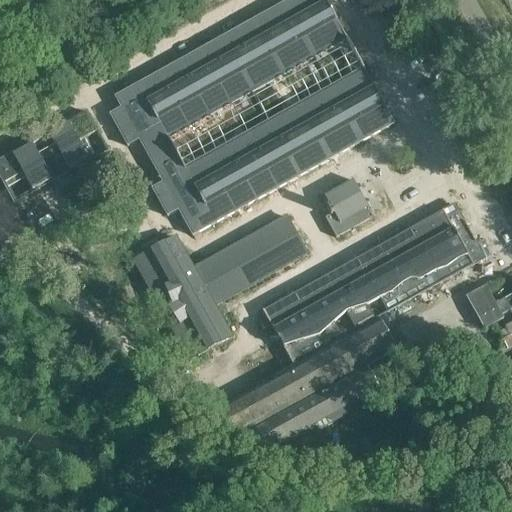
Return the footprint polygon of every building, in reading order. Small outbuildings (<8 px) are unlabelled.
[(6,0),(13,11),(32,0),(6,0)] [(372,88),(322,0),(288,0),(113,97),(120,110),(108,116),(126,148),(137,141),(161,184),(150,190),(166,218),(177,212),(191,238),(328,161),(333,170),(335,168),(342,163),(338,156),(393,125),(383,108),(394,102),(383,82),(372,88)] [(85,114),(0,161),(0,181),(13,204),(106,152),(85,114)] [(323,219),(335,239),(368,220),(362,211),(365,209),(366,210),(367,210),(351,182),(350,182),(351,183),(324,198),(323,197),(322,198),(328,208),(324,210),(328,216),(323,219)] [(471,266),(482,260),(473,244),(462,223),(461,223),(453,207),(442,213),(441,213),(262,313),(292,367),(216,409),(234,443),(244,437),(253,453),(259,456),(377,390),(365,369),(370,366),(375,363),(379,361),(384,358),(389,355),(395,352),(377,320),(471,267),(471,266)] [(305,256),(285,218),(192,270),(174,239),(138,260),(194,359),(230,339),(212,308),(305,256)] [(483,287),(465,298),(483,330),(501,320),(483,287)] [(511,325),(506,329),(506,330),(499,334),(504,342),(511,338),(511,337),(511,325)] [(267,353),(248,364),(257,381),(277,371),(267,353)]
